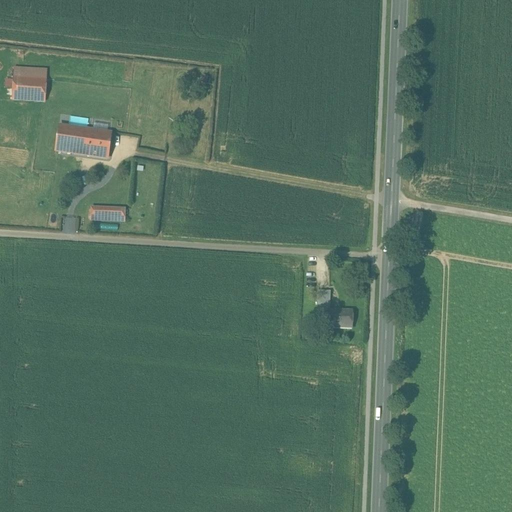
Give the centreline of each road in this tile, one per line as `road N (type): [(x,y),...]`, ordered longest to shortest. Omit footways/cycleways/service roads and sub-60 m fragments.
road 1 (primary): [(378,511),(398,0)]
road 2 (track): [(124,153),(376,198)]
